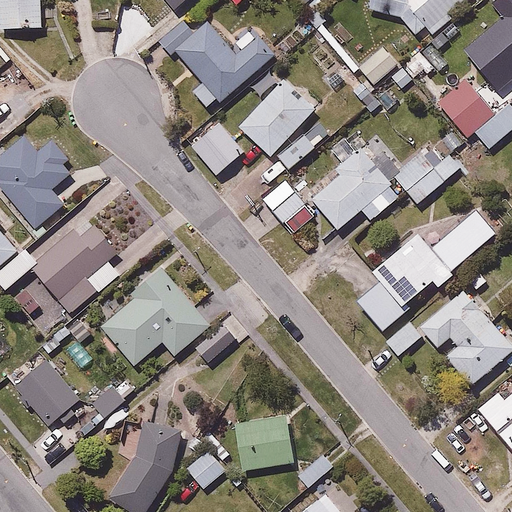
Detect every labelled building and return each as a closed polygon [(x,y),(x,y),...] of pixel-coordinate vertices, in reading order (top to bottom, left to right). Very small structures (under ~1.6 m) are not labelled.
[(0,0),(0,32),(41,31),(40,0),(0,0)] [(168,0),(176,9),(186,0),(168,0)] [(453,9),(463,0),(371,0),(371,5),(406,15),(421,32),(431,24),(438,33),(458,16),(453,9)] [(485,53),(491,47),(511,71),(511,0),(484,0),(469,13),(487,34),(476,43),(485,53)] [(226,103),(279,51),(253,25),(238,39),(216,17),(202,30),(188,16),(159,45),(175,61),(182,54),(207,79),(198,88),(213,104),(220,97),(226,103)] [(457,49),(442,31),(393,74),(409,92),(457,49)] [(377,82),(402,60),(388,45),(363,67),(377,82)] [(302,128),(322,107),(288,76),(242,125),(293,171),(318,143),(302,128)] [(492,146),(511,130),(511,101),(498,112),(469,76),(437,102),(466,139),(479,129),(492,146)] [(0,181),(1,182),(0,188),(0,189),(35,230),(64,206),(51,191),(72,172),(65,165),(70,160),(51,141),(39,152),(25,136),(0,157),(0,181)] [(402,195),(362,148),(336,170),(341,175),(311,201),(337,232),(362,211),(371,222),(402,195)] [(418,206),(460,168),(449,155),(435,168),(423,155),(395,177),(418,206)] [(308,203),(288,179),(263,200),(283,224),(308,203)] [(18,227),(0,206),(0,268),(19,252),(6,237),(18,227)] [(497,234),(477,212),(432,249),(419,234),(374,273),(380,283),(406,305),(433,281),(439,289),(453,277),(451,273),(497,234)] [(35,261),(26,251),(0,271),(0,283),(6,290),(33,269),(73,314),(120,274),(109,262),(119,254),(95,227),(81,237),(74,230),(35,261)] [(178,355),(216,322),(163,262),(134,288),(140,295),(104,327),(138,366),(166,341),(178,355)] [(406,305),(380,283),(358,302),(383,332),(410,309),(406,305)] [(511,349),(511,347),(464,292),(419,327),(439,349),(451,338),(459,347),(447,357),(470,385),(511,349)] [(422,338),(410,324),(387,343),(400,356),(422,338)] [(235,342),(222,326),(195,349),(209,364),(235,342)] [(87,404),(48,352),(13,379),(53,431),(87,404)] [(131,399),(114,379),(91,399),(108,418),(131,399)] [(511,449),(511,394),(504,401),(498,394),(478,411),(511,449)] [(293,413),(236,419),(241,468),(298,462),(293,413)] [(183,428),(141,422),(135,456),(107,497),(129,511),(149,511),(178,469),(183,428)] [(207,488),(230,468),(223,461),(235,450),(216,429),(203,441),(210,448),(189,468),(207,488)] [(336,467),(323,454),(299,478),(312,491),(336,467)] [(345,511),(328,492),(304,511),(345,511)]
